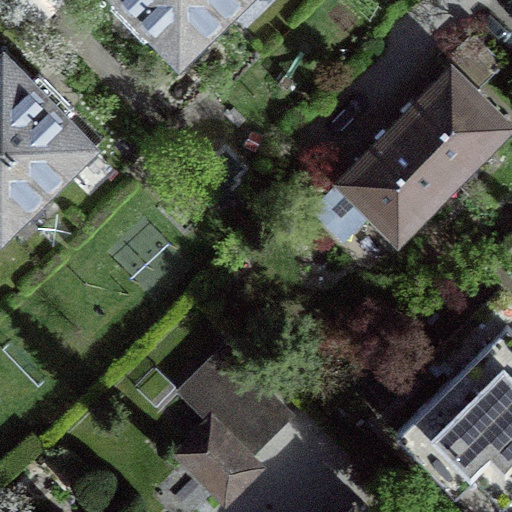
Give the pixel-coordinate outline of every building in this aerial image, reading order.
[(127,0),(180,53),(233,0),(127,0)] [(90,140),(3,52),(0,54),(0,226),(1,227),(90,140)] [(396,124),(452,178),(507,123),(451,68),(396,124)] [(452,178),(396,124),(314,208),(343,236),(371,207),(398,233),(452,178)] [(511,361),(511,296),(500,285),(428,354),(450,376),(397,427),(479,511),(511,511),(511,370),(507,366),(511,361)] [(256,465),(210,420),(179,451),(225,496),(256,465)] [(355,510),(354,509),(350,511),(373,511),(364,502),(355,510)]
